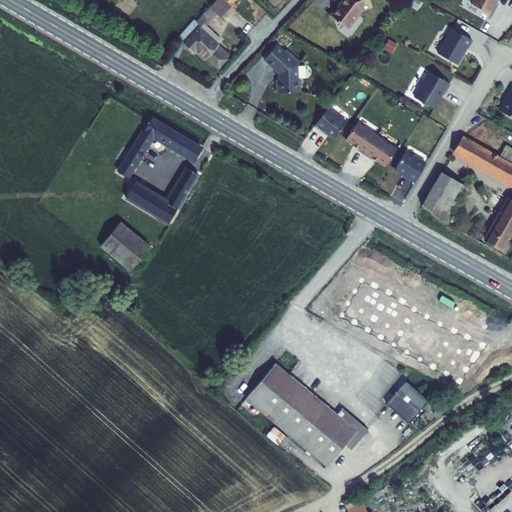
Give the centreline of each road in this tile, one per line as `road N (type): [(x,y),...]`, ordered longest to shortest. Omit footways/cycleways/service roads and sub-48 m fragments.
road 1 (secondary): [(10,0),(511,289)]
road 2 (unknown): [(298,307),(278,327),(376,423),(374,446),(335,480),(338,493)]
road 3 (track): [(511,378),(302,511)]
